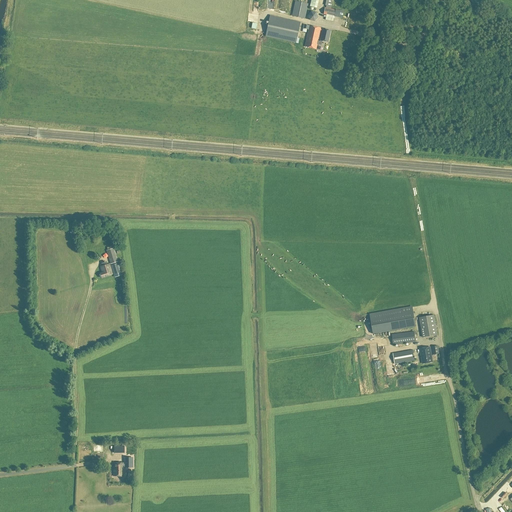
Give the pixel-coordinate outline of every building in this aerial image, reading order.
[(332,0),(326,0),(325,5),(326,6),(326,8),(325,7),(324,14),(326,15),(325,20),(333,21),(334,16),(343,18),(344,11),(331,8),(332,0)] [(309,4),(306,3),(296,1),(292,16),(305,19),(309,4)] [(301,22),(270,15),(265,36),(296,43),(301,22)] [(318,41),(318,40),(321,28),(310,25),(305,47),(316,49),(317,44),(321,45),(322,41),(328,42),(331,30),(323,28),(320,41),(318,41)] [(110,264),(118,261),(114,248),(107,250),(110,264)] [(122,275),(118,263),(111,265),(115,277),(122,275)] [(109,264),(101,266),(103,272),(100,273),(101,278),(113,274),(109,264)] [(416,326),(412,307),(370,315),(373,334),(416,326)] [(434,315),(419,318),(423,337),(438,335),(434,315)] [(414,332),(392,334),(393,345),(416,342),(414,332)] [(430,347),(420,349),(423,363),(432,362),(430,347)] [(413,350),(393,353),(395,364),(415,360),(413,350)] [(393,367),(393,374),(403,374),(403,363),(398,363),(398,367),(393,367)] [(124,464),(124,463),(114,463),(114,476),(124,476),(124,467),(133,467),(133,458),(125,458),(125,464),(124,464)]
